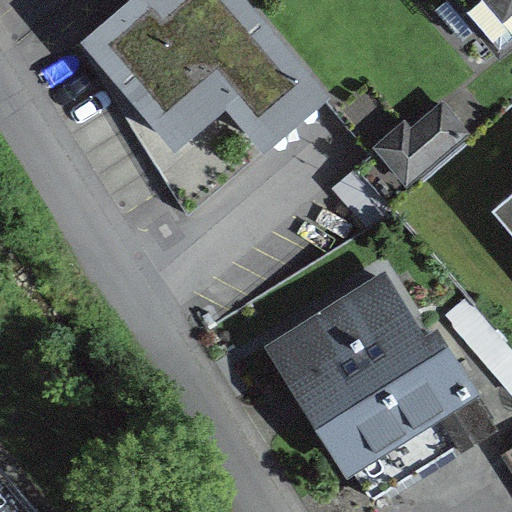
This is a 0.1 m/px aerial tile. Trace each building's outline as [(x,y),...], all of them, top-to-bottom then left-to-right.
[(323,108),(230,0),(155,0),(73,70),(179,234),(323,108)] [(511,0),(427,0),(477,64),(511,37),(511,0)] [(386,283),(248,363),(327,500),(341,492),(352,511),(379,511),(484,452),(386,283)] [(511,463),(496,473),(511,498),(511,463)] [(0,511),(39,511),(0,466),(0,511)]
